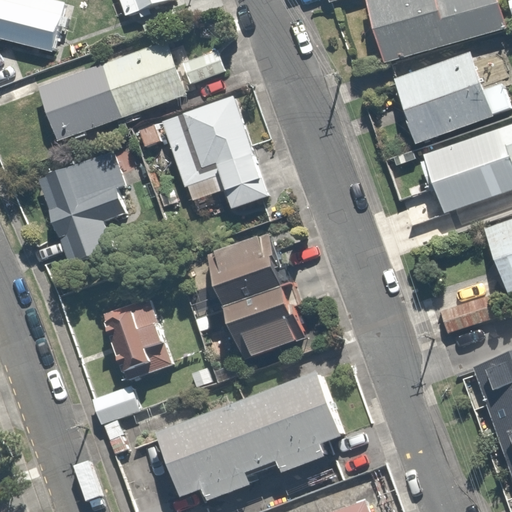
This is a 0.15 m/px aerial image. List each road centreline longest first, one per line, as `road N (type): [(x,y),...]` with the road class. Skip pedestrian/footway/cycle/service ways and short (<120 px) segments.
road 1 (residential): [(259,0),(441,511)]
road 2 (residential): [(79,511),(0,297)]
